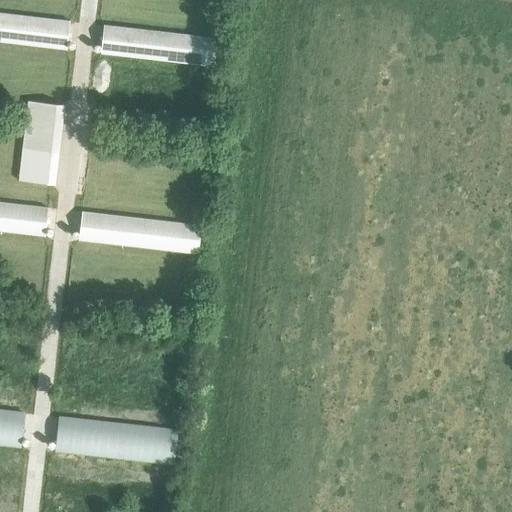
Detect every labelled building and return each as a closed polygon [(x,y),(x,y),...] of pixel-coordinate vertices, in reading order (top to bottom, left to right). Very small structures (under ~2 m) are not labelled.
[(0,42),(66,50),(69,22),(0,13),(0,42)] [(99,54),(219,67),(222,39),(103,26),(99,54)] [(22,149),(54,153),(59,105),(27,101),(22,149)] [(0,231),(44,236),(47,208),(0,202),(0,231)] [(78,240),(197,254),(200,226),(81,212),(78,240)] [(0,444),(20,447),(24,414),(0,411),(0,444)] [(54,450),(174,464),(177,431),(58,418),(54,450)]
